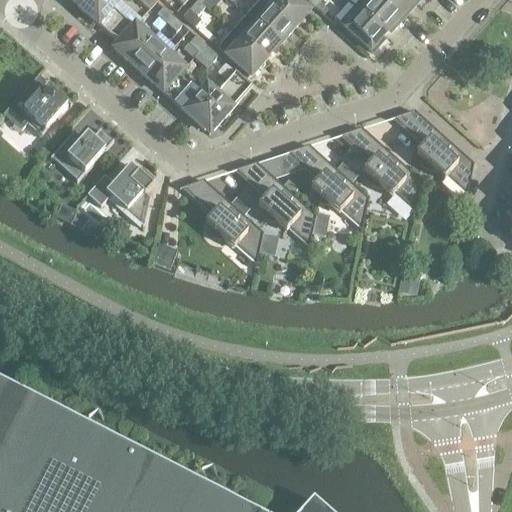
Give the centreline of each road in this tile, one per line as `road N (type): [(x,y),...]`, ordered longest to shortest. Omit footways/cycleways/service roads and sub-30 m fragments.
road 1 (secondary): [(461,398),(306,398),(249,388),(161,362),(0,287)]
road 2 (residential): [(19,16),(184,168),(390,103),(402,91)]
road 3 (residential): [(402,91),(489,0)]
